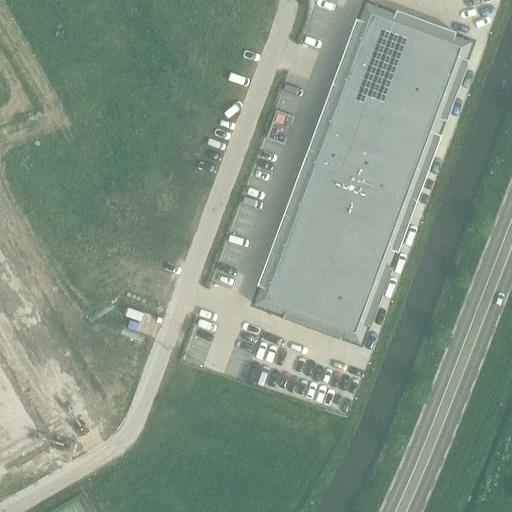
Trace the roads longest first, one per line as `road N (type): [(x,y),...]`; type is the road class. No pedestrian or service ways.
road 1 (unclassified): [(2,511),(117,447),(135,426),(288,0)]
road 2 (secondary): [(511,199),(387,511)]
road 3 (secondary): [(413,511),(511,262)]
